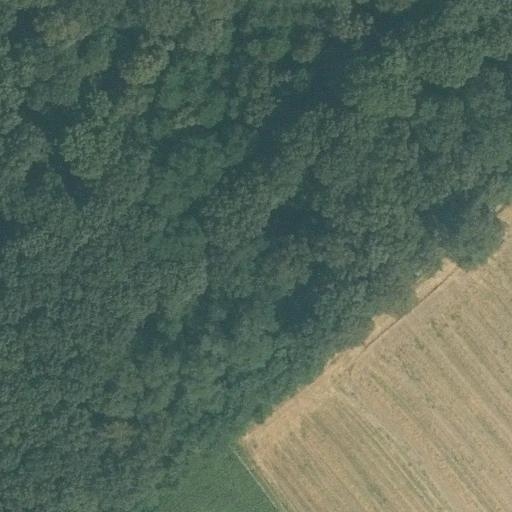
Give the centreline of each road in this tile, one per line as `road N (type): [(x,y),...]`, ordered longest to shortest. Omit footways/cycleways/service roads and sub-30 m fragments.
road 1 (track): [(119,511),(511,193)]
road 2 (track): [(353,322),(199,196),(122,96),(83,20)]
